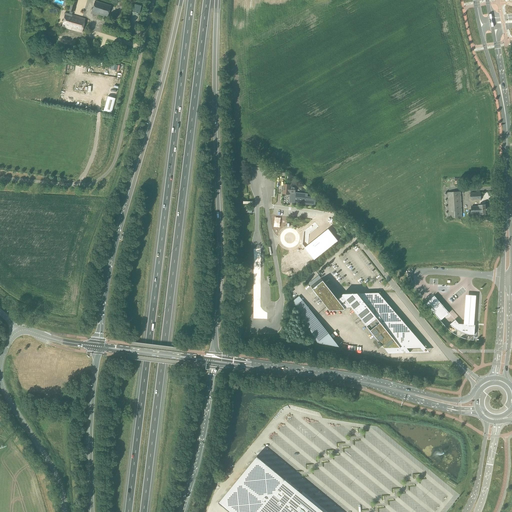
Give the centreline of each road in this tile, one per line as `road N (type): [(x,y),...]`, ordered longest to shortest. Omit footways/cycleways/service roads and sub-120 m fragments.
road 1 (motorway): [(143,511),(206,0)]
road 2 (motorway): [(191,0),(128,511)]
road 3 (motorway): [(228,361),(215,346),(216,0)]
road 4 (motorway): [(181,0),(113,249),(98,346)]
road 5 (unknown): [(256,206),(254,319),(263,327),(278,317),(272,186),(263,173),(254,183)]
road 6 (unclassified): [(0,177),(87,182),(106,174),(153,0)]
road 7 (unclassified): [(447,351),(340,219),(247,205)]
road 8 (secondary): [(476,387),(459,401),(228,361)]
road 9 (secondary): [(212,360),(351,381),(447,406)]
road 10 (motorway): [(98,346),(92,511)]
road 11 (motorway): [(182,511),(212,360)]
road 12 (unclassified): [(64,511),(54,472),(0,375)]
